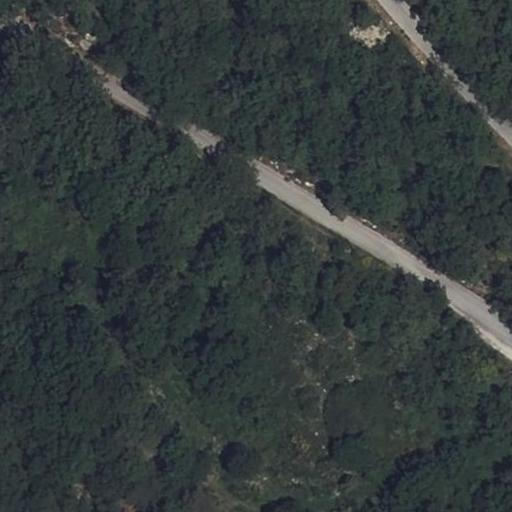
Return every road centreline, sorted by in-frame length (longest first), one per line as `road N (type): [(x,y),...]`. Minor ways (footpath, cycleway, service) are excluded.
road 1 (unclassified): [(0,7),(101,81),(511,334)]
road 2 (unclassified): [(511,134),(376,0)]
